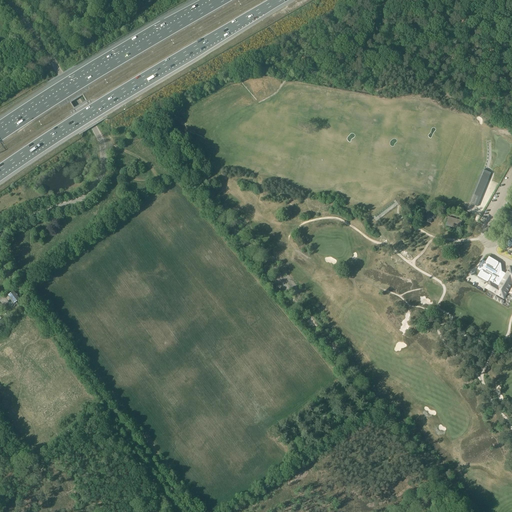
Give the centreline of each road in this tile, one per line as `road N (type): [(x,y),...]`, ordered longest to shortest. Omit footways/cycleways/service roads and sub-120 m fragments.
road 1 (motorway): [(0,170),(276,0)]
road 2 (unclassified): [(0,231),(78,201),(104,164),(91,119),(6,0)]
road 3 (track): [(187,511),(20,287)]
road 4 (motorway): [(221,0),(0,135)]
road 5 (track): [(102,171),(153,181),(156,174),(108,138)]
